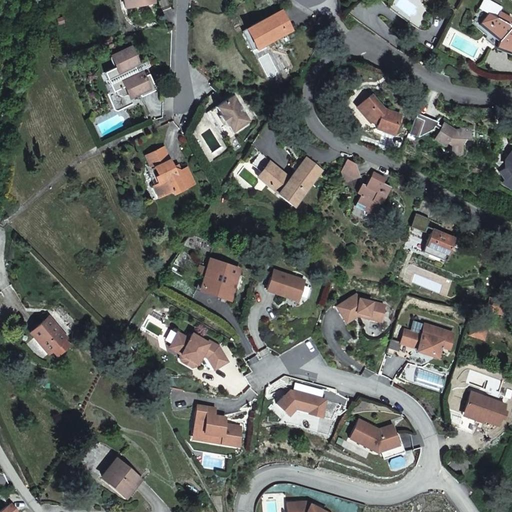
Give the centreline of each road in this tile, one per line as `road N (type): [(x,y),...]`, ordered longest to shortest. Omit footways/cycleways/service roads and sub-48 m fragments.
road 1 (residential): [(356,37),(318,70),(305,95),(327,141),(388,160),(511,230)]
road 2 (residential): [(428,474),(429,441),(410,407),(300,356),(261,376)]
road 3 (residential): [(245,511),(261,479),(284,474),(389,497),(428,474)]
road 4 (residential): [(511,93),(469,95),(356,37)]
